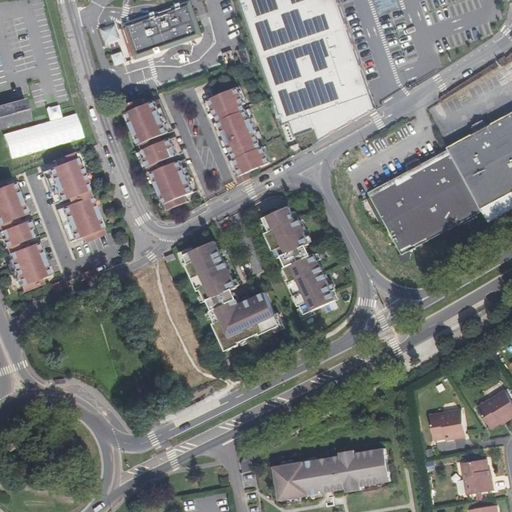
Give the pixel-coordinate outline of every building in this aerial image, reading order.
[(338,2),(337,0),(241,0),(261,58),(347,28),(338,2)] [(191,7),(182,10),(181,8),(134,24),(144,55),(192,39),(191,37),(200,35),(191,7)] [(99,29),(106,45),(121,39),(115,23),(99,29)] [(284,125),(370,94),(361,69),(356,54),(347,28),(261,58),(284,125)] [(250,63),(250,62),(245,48),(237,51),(242,66),(250,63)] [(367,67),(362,52),(356,54),(361,69),(367,67)] [(215,117),(245,104),(238,88),(208,100),(215,117)] [(169,133),(174,131),(160,99),(155,101),(169,133)] [(215,117),(208,100),(204,102),(211,118),(215,117)] [(0,129),(30,121),(24,101),(0,107),(0,129)] [(169,133),(155,101),(127,113),(133,126),(132,127),(136,136),(137,136),(141,145),(169,133)] [(46,104),(32,108),(33,114),(48,110),(46,104)] [(246,110),(218,122),(231,154),(259,142),(246,110)] [(476,133),(448,148),(450,150),(482,210),(511,193),(511,113),(489,126),(476,133)] [(473,128),(476,133),(489,126),(486,121),(473,128)] [(218,122),(213,124),(226,156),(231,154),(218,122)] [(176,136),(171,138),(178,155),(183,153),(176,136)] [(148,168),(178,155),(171,138),(142,151),(148,168)] [(270,163),(263,147),(233,160),(240,176),(236,178),(239,185),(250,179),(247,173),(270,163)] [(483,212),(482,210),(450,150),(423,164),(410,171),(370,193),(403,255),(483,212)] [(407,165),(410,171),(423,164),(420,158),(407,165)] [(199,190),(185,159),(181,161),(194,192),(199,190)] [(75,160),(46,171),(59,203),(87,192),(85,186),(86,186),(78,165),(77,166),(75,160)] [(233,160),(229,162),(236,178),(240,176),(233,160)] [(181,161),(153,173),(157,182),(155,182),(161,195),(162,195),(166,204),(186,196),(194,192),(181,161)] [(46,171),(42,173),(54,205),(59,203),(46,171)] [(29,214),(17,182),(12,184),(25,216),(29,214)] [(0,225),(25,216),(12,184),(0,188),(0,225)] [(169,210),(188,202),(186,196),(166,204),(169,210)] [(92,197),(61,209),(73,241),(82,238),(104,229),(101,220),(102,219),(97,206),(95,206),(92,197)] [(290,203),(266,218),(273,230),(269,233),(279,249),(280,249),(284,256),(288,254),(294,264),(290,266),(297,276),(295,277),(309,302),(311,301),(316,310),(345,293),(335,274),(336,274),(327,258),(326,259),(320,249),(317,251),(311,241),(314,240),(308,229),(310,228),(301,214),(298,216),(290,203)] [(61,209),(56,211),(68,243),(73,241),(61,209)] [(53,275),(32,220),(27,222),(33,238),(36,244),(48,276),(53,275)] [(33,238),(27,222),(0,232),(0,241),(3,250),(33,238)] [(104,229),(82,238),(84,244),(106,235),(104,229)] [(216,238),(186,255),(191,264),(189,265),(203,289),(205,288),(211,299),(214,297),(219,307),(217,308),(223,319),(221,320),(235,345),(251,336),(250,334),(268,324),(269,325),(288,315),(270,284),(246,298),(238,284),(242,282),(236,271),(237,271),(228,256),(227,257),(216,238)] [(48,276),(36,244),(7,255),(9,261),(8,261),(16,282),(17,282),(19,287),(39,280),(48,276)] [(95,268),(82,274),(84,280),(97,274),(95,268)] [(22,293),(42,286),(39,280),(19,287),(22,293)] [(51,285),(55,293),(67,287),(64,280),(51,285)] [(478,405),(491,427),(500,421),(507,417),(508,419),(511,416),(511,399),(505,388),(478,405)] [(431,417),(435,442),(446,440),(454,438),(454,440),(467,438),(462,411),(431,417)] [(9,444),(4,447),(7,453),(13,450),(9,444)] [(329,494),(333,493),(348,491),(349,496),(364,494),(363,488),(392,483),(391,472),(388,459),(387,450),(357,455),(356,451),(341,454),(341,458),(304,465),(304,463),(274,469),(276,480),(279,493),(281,504),(310,499),(310,497),(329,494)] [(22,453),(12,459),(23,477),(33,471),(22,453)] [(491,478),(490,470),(488,459),(462,464),(468,496),(496,490),(494,477),(491,478)]
